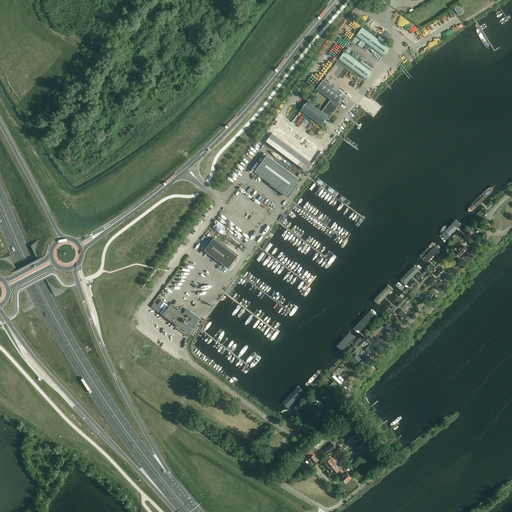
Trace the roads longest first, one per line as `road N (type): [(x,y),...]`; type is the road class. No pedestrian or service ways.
road 1 (unclassified): [(287,432),(139,319),(221,201),(186,167)]
road 2 (primary): [(0,213),(80,373),(166,495)]
road 3 (primary): [(162,473),(67,334),(0,193)]
road 4 (primary): [(0,310),(110,442),(166,495)]
road 5 (primary): [(162,473),(73,267)]
road 6 (unclassified): [(487,235),(356,371),(347,393)]
road 7 (primary): [(186,167),(323,15)]
road 8 (unclassified): [(347,393),(392,458),(344,500)]
road 9 (unclassified): [(344,500),(323,509),(265,472),(265,457),(287,432)]
road 10 (unknown): [(241,175),(268,194),(273,217),(229,283)]
road 11 (trunk): [(63,239),(0,123)]
